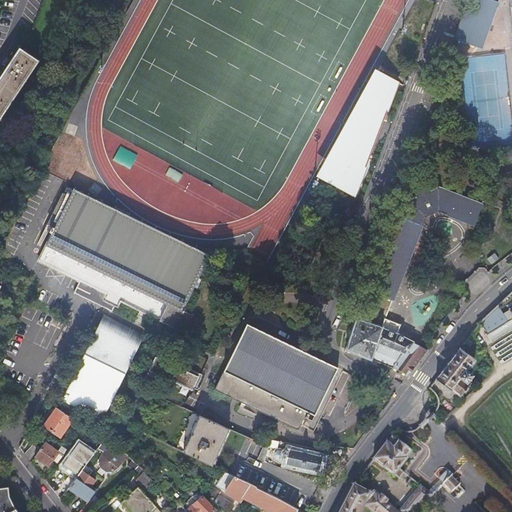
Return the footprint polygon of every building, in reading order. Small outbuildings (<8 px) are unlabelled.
[(454,40),(477,48),(487,21),(493,23),(499,5),(484,0),(476,0),(471,15),(464,13),(454,40)] [(487,21),(477,48),(483,50),(493,23),(487,21)] [(0,123),(41,63),(22,50),(14,62),(11,61),(7,67),(9,69),(0,82),(0,123)] [(404,81),(381,67),(321,174),(359,197),(404,81)] [(425,351),(428,347),(396,334),(400,324),(384,319),(392,300),(393,300),(425,217),(437,211),(473,225),(481,203),(437,186),(429,190),(426,185),(413,192),(415,197),(404,202),(369,294),(378,298),(368,324),(357,320),(357,319),(354,318),(354,319),(353,319),(341,351),(407,374),(408,373),(412,372),(425,351)] [(89,283),(86,289),(84,293),(105,303),(107,299),(120,305),(123,299),(187,331),(194,315),(187,311),(188,308),(187,307),(212,256),(165,233),(131,216),(77,189),(73,198),(63,193),(46,228),(55,233),(42,260),(89,283)] [(496,252),(489,258),(492,263),(500,258),(496,252)] [(0,305),(15,277),(20,267),(0,255),(0,305)] [(474,295),(493,277),(483,266),(463,284),(474,295)] [(490,323),(494,329),(487,334),(492,342),(511,329),(511,305),(510,307),(511,308),(504,312),(505,314),(490,323)] [(145,334),(102,318),(72,399),(115,415),(145,334)] [(246,324),(220,377),(214,390),(283,423),(297,430),(299,425),(312,431),(342,370),(246,324)] [(511,333),(493,345),(496,349),(511,338),(511,333)] [(511,342),(497,351),(500,355),(511,347),(511,342)] [(475,358),(461,346),(435,378),(450,390),(452,388),(460,395),(470,383),(466,380),(469,379),(471,375),(471,373),(467,370),(465,370),(475,358)] [(511,352),(502,359),(504,363),(511,357),(511,352)] [(153,371),(196,391),(202,378),(159,357),(153,371)] [(59,433),(71,416),(56,405),(44,422),(59,433)] [(227,428),(203,416),(186,453),(210,465),(215,467),(232,430),(227,428)] [(80,429),(83,424),(75,418),(72,423),(80,429)] [(137,428),(129,423),(125,434),(130,437),(132,439),(137,428)] [(130,437),(125,434),(119,448),(123,451),(130,437)] [(389,437),(373,459),(394,475),(395,474),(401,478),(401,477),(401,476),(403,472),(404,473),(406,472),(400,467),(408,458),(406,457),(412,450),(392,434),(389,437)] [(84,463),(94,450),(79,438),(59,466),(67,472),(69,470),(76,475),(83,465),(84,463)] [(30,440),(23,452),(31,462),(40,448),(30,440)] [(56,449),(44,442),(40,448),(31,462),(33,465),(35,467),(40,473),(56,449)] [(123,451),(119,448),(114,445),(109,442),(102,453),(101,459),(102,466),(107,469),(114,468),(120,463),(126,454),(123,451)] [(275,451),(274,455),(275,458),(280,459),(281,458),(284,460),(283,464),(286,465),(286,463),(318,470),(318,472),(320,472),(324,454),(321,453),(321,455),(289,449),(290,447),(287,446),(286,450),(283,451),(282,449),(277,448),(275,451)] [(140,463),(131,457),(127,463),(135,468),(140,463)] [(140,463),(135,468),(140,474),(136,478),(145,488),(155,479),(140,463)] [(76,475),(70,484),(90,498),(92,495),(97,487),(91,484),(94,480),(86,474),(89,469),(83,465),(76,475)] [(353,484),(364,490),(372,480),(362,472),(357,479),(353,484)] [(451,475),(444,482),(452,490),(460,482),(451,475)] [(256,486),(233,476),(224,492),(240,500),(243,496),(273,511),(275,508),(282,511),(293,511),(296,509),(292,506),(273,496),(255,487),(256,486)] [(157,492),(162,488),(156,481),(152,486),(157,492)] [(338,511),(360,511),(364,504),(373,511),(413,511),(433,493),(421,483),(399,509),(374,488),(368,492),(364,490),(353,484),(338,511)] [(159,511),(137,486),(120,501),(129,511),(159,511)] [(0,511),(14,511),(8,501),(7,489),(0,490),(0,511)] [(199,495),(186,509),(188,511),(199,511),(209,511),(213,509),(199,495)] [(228,511),(233,506),(216,495),(212,502),(227,511),(228,511)] [(98,504),(90,498),(85,505),(84,505),(90,511),(98,504)]
